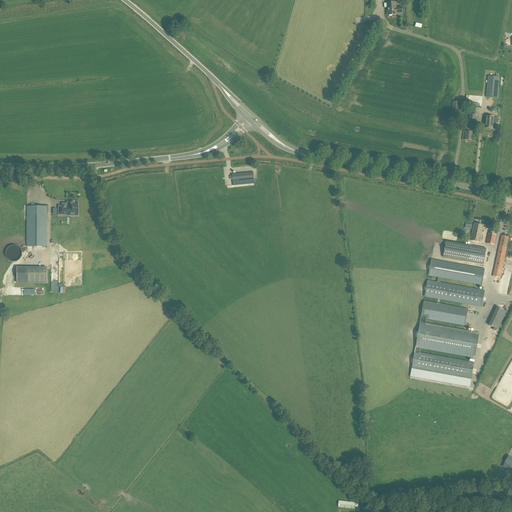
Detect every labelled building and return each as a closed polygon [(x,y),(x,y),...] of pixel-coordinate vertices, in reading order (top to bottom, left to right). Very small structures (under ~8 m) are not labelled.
[(308,0),(308,13),(323,14),(323,0),(308,0)] [(397,15),(397,14),(403,14),(402,7),(396,8),(396,3),(387,4),(388,16),(397,15)] [(500,77),(488,76),(486,97),(497,98),(500,77)] [(475,123),(476,113),(469,112),(468,122),(475,123)] [(483,128),(493,129),(494,123),(498,123),(498,118),(494,118),(494,117),(485,116),(484,123),(483,123),(483,128)] [(473,132),(466,131),(465,140),(472,141),(473,132)] [(253,172),(232,174),(232,176),(230,177),(230,179),(232,179),(233,186),(254,184),(253,172)] [(67,207),(67,208),(65,208),(65,206),(59,206),(59,214),(69,214),(69,215),(78,215),(78,208),(78,207),(78,206),(78,204),(78,202),(75,202),(74,202),(73,201),(72,201),(71,201),(70,202),(68,202),(67,207)] [(47,206),(27,206),(27,247),(47,247),(47,206)] [(471,240),(481,242),(484,226),(474,224),(471,240)] [(486,244),(494,245),(496,235),(488,234),(486,244)] [(492,277),(501,278),(509,237),(501,236),(492,277)] [(483,265),(486,249),(446,241),(443,258),(483,265)] [(7,253),(5,254),(6,263),(16,262),(14,252),(14,250),(7,251),(7,253)] [(425,297),(482,307),(485,291),(440,283),(441,278),(482,285),(485,269),(431,260),(428,276),(438,277),(437,283),(428,281),(425,297)] [(46,268),(26,268),(26,283),(46,283),(46,268)] [(427,319),(465,326),(468,309),(424,302),(412,369),(471,379),(474,363),(420,353),(420,348),(475,358),(479,333),(426,324),(427,319)] [(498,330),(507,312),(498,307),(489,325),(498,330)] [(358,504),(338,502),(338,508),(358,510),(358,504)]
